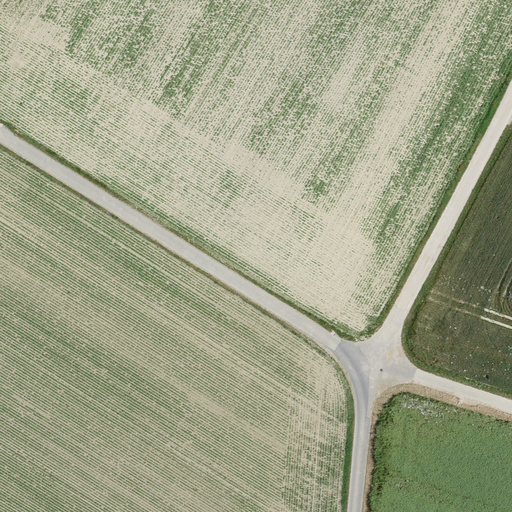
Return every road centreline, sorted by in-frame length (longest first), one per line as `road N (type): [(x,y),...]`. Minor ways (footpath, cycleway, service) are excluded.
road 1 (unclassified): [(0,134),(375,365)]
road 2 (unclassified): [(511,97),(375,365)]
road 3 (unclassified): [(375,365),(355,511)]
road 4 (track): [(375,365),(511,407)]
